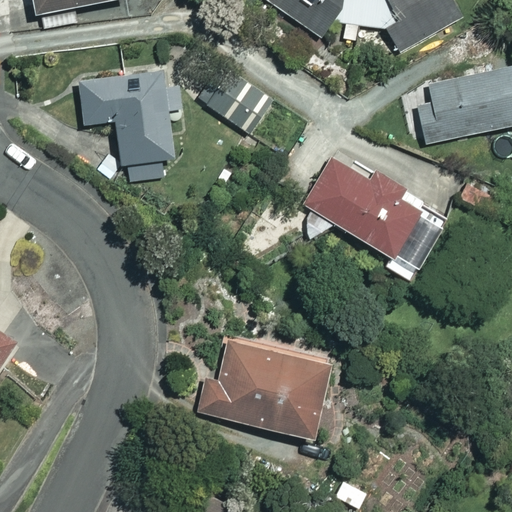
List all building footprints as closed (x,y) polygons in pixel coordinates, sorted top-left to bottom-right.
[(84,0),(32,0),(34,10),(84,0)] [(331,19),(338,0),(269,0),(325,38),(331,19)] [(338,0),(331,19),(344,22),(341,39),(356,41),(358,24),(386,28),(396,16),(389,0),(338,0)] [(389,0),(396,16),(386,28),(398,49),(460,12),(453,0),(389,0)] [(511,120),(511,59),(427,80),(433,103),(417,107),(425,142),(511,120)] [(176,63),(77,75),(82,122),(114,118),(121,181),(164,176),(161,155),(172,154),(167,106),(181,105),(176,63)] [(275,81),(252,69),(226,116),(248,129),(275,81)] [(369,176),(331,155),(304,204),(418,266),(442,220),(396,195),(402,183),(374,168),(369,176)] [(485,181),(466,171),(456,192),(476,201),(485,181)] [(0,359),(14,337),(0,327),(0,359)] [(330,355),(228,332),(218,376),(205,373),(197,408),(311,434),(330,355)] [(254,511),(166,472),(147,511),(254,511)] [(368,491),(341,478),(333,494),(360,507),(368,491)]
